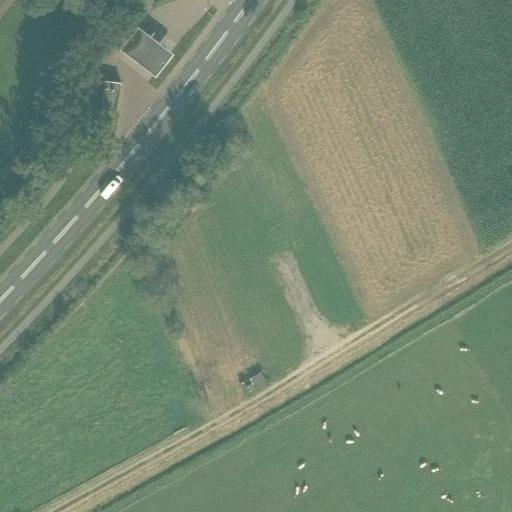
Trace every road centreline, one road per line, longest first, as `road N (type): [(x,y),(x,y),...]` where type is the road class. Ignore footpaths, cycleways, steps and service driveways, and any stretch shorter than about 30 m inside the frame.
road 1 (track): [(61,511),(511,251)]
road 2 (primary): [(0,294),(157,123),(250,0)]
